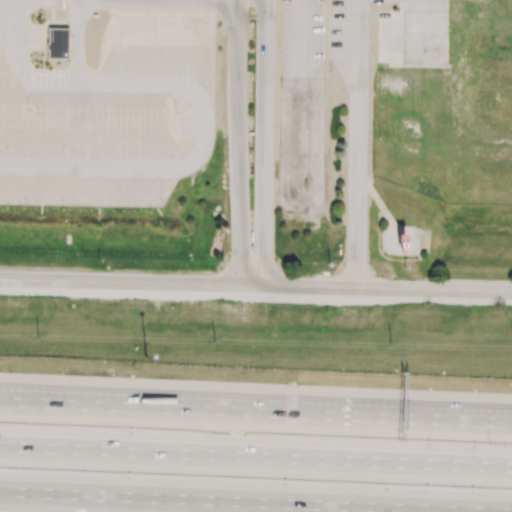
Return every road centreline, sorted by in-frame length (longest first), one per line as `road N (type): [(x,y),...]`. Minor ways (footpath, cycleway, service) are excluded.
road 1 (motorway): [(511,422),(0,401)]
road 2 (motorway): [(511,470),(0,451)]
road 3 (residential): [(511,292),(0,281)]
road 4 (residential): [(266,287),(266,0)]
road 5 (residential): [(238,0),(241,286)]
road 6 (motorway): [(227,501),(511,511)]
road 7 (motorway): [(0,488),(227,501)]
